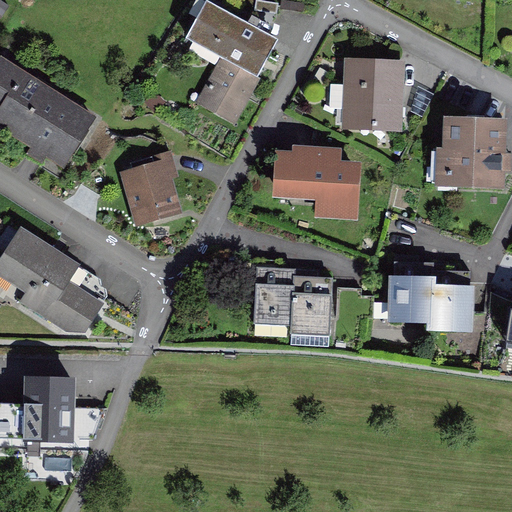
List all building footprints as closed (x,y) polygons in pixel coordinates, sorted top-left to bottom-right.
[(271,26),(225,0),(213,0),(192,38),(228,58),(203,102),(243,125),(277,64),(271,26)] [(91,117),(2,63),(0,65),(0,115),(67,156),(91,117)] [(399,69),(351,67),(349,124),(397,126),(399,69)] [(503,128),(449,126),(446,185),(500,188),(503,128)] [(336,161),(280,157),(278,196),(319,199),(318,214),(353,217),(356,170),(336,169),(336,161)] [(179,161),(133,171),(144,222),(190,212),(179,161)] [(110,277),(24,219),(0,254),(0,272),(29,291),(25,298),(87,340),(110,306),(100,293),(110,277)] [(298,264),(262,261),(256,327),(293,330),(298,264)] [(433,268),(394,267),(393,323),(432,324),(432,275),(433,268)] [(340,271),(304,268),(298,334),(335,336),(340,271)] [(468,276),(432,275),(432,324),(431,333),(467,334),(468,276)] [(28,411),(0,409),(0,437),(70,441),(72,386),(29,384),(28,411)]
